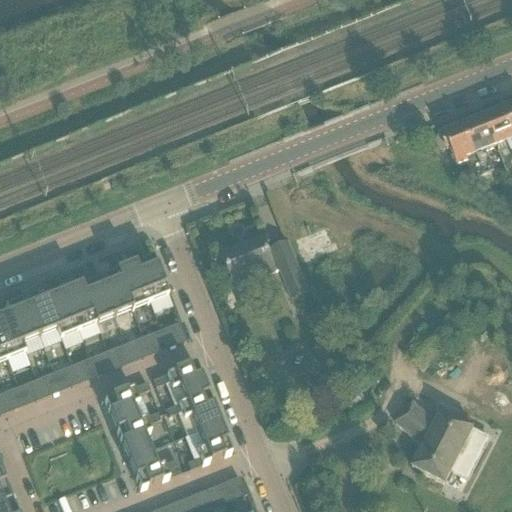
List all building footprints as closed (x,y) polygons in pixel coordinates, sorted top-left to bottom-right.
[(465,128),(462,130),(468,144),(471,152),(482,180),(494,175),(485,154),(494,151),(498,149),(498,155),(503,169),(511,165),(511,132),(510,127),(511,124),(511,121),(510,116),(506,118),(505,112),(497,116),(496,114),(490,116),(490,118),(486,120),(482,121),(479,123),(479,121),(472,124),(472,125),(465,128)] [(482,180),(462,130),(455,132),(454,131),(447,134),(447,135),(441,138),(439,139),(437,141),(436,143),(436,145),(436,148),(437,150),(439,152),(442,153),(444,153),(446,152),(450,151),(458,170),(467,166),(473,183),(482,180)] [(223,259),(234,286),(235,285),(238,292),(244,295),(251,292),(254,285),(252,279),(263,274),(265,279),(276,275),(263,243),(223,259)] [(167,299),(152,261),(133,268),(149,307),(167,299)] [(308,296),(296,266),(280,273),(292,303),(308,296)] [(149,307),(133,268),(115,275),(131,314),(149,307)] [(131,314),(115,275),(97,282),(113,321),(131,314)] [(113,321),(97,282),(80,289),(95,328),(113,321)] [(95,328),(80,289),(62,297),(77,335),(95,328)] [(60,342),(41,295),(23,302),(38,341),(56,334),(59,343),(60,342)] [(77,335),(62,297),(45,303),(41,295),(60,342),(77,335)] [(38,341),(23,302),(5,309),(8,318),(20,348),(38,341)] [(0,348),(6,364),(24,357),(20,348),(8,318),(0,321),(0,348)] [(186,345),(178,326),(171,329),(178,348),(186,345)] [(403,356),(422,374),(443,352),(423,334),(403,356)] [(156,357),(149,338),(142,341),(149,359),(156,357)] [(149,359),(142,341),(135,344),(142,362),(149,359)] [(121,371),(113,352),(106,355),(114,374),(121,371)] [(114,374),(106,355),(99,358),(106,377),(114,374)] [(85,385),(78,367),(70,369),(78,388),(85,385)] [(194,368),(153,384),(156,391),(168,386),(171,393),(178,390),(185,406),(165,413),(165,414),(206,398),(194,368)] [(78,388),(70,369),(63,372),(71,391),(78,388)] [(50,399),(42,381),(35,384),(42,402),(50,399)] [(42,402),(35,384),(28,387),(35,405),(42,402)] [(145,387),(103,404),(116,434),(157,418),(156,417),(137,425),(131,409),(138,406),(135,400),(148,395),(145,387)] [(14,414),(6,395),(0,397),(0,399),(7,417),(14,414)] [(218,427),(206,398),(165,414),(168,421),(180,416),(183,423),(190,420),(197,436),(218,427)] [(472,434),(473,432),(440,415),(435,425),(413,406),(395,426),(422,451),(412,471),(444,488),(452,473),(467,481),(488,442),(472,434)] [(159,424),(157,418),(116,434),(128,464),(149,455),(143,439),(150,436),(147,429),(159,424)] [(230,458),(218,427),(197,436),(203,452),(196,455),(198,462),(186,467),(189,474),(230,458)] [(155,471),(149,455),(128,464),(140,494),(181,478),(178,470),(165,475),(163,468),(155,471)] [(246,499),(238,481),(231,484),(238,502),(246,499)] [(0,507),(11,504),(4,486),(0,487),(0,507)] [(213,511),(216,511),(209,492),(202,495),(208,511),(213,511)] [(208,511),(202,495),(195,498),(200,511),(208,511)]
